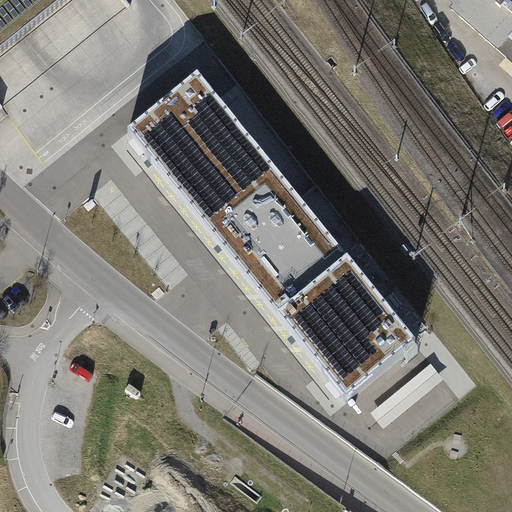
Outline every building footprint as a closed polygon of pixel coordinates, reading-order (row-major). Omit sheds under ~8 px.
[(0,0),(0,58),(35,30),(72,0),(0,0)] [(97,26),(127,7),(122,0),(86,0),(82,3),(97,26)] [(511,0),(446,0),(455,16),(511,67),(511,0)] [(346,404),(416,347),(197,78),(127,135),(346,404)] [(386,427),(444,381),(426,358),(386,390),(392,398),(374,412),(386,427)]
